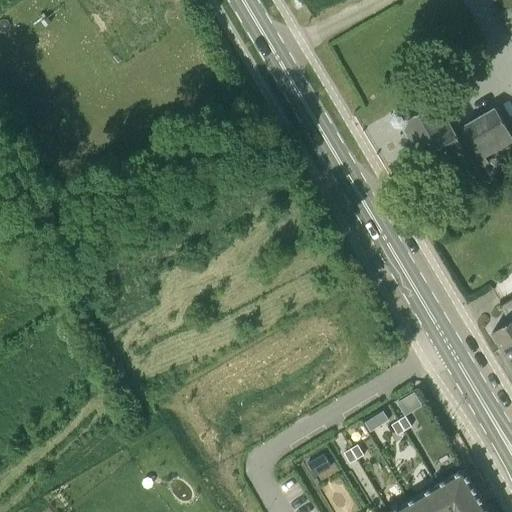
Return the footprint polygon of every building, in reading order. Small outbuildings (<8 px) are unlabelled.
[(511,6),(501,11),(511,42),(511,6)] [(429,179),(439,194),(488,164),(485,158),(511,142),(511,137),(496,110),(455,133),(434,98),(406,114),(404,109),(396,109),(391,117),(396,125),(403,125),(417,147),(412,150),(417,159),(424,156),(433,171),(429,179)] [(0,137),(2,137),(15,129),(0,102),(0,137)] [(17,176),(21,175),(36,168),(18,134),(1,144),(17,176)] [(33,176),(24,180),(21,182),(44,229),(57,223),(33,176)] [(34,254),(26,258),(33,272),(42,268),(34,254)] [(511,298),(500,306),(510,321),(492,332),(502,348),(511,341),(511,298)] [(511,341),(502,348),(511,364),(511,341)] [(399,398),(407,412),(425,401),(417,387),(399,398)] [(367,419),(372,428),(396,413),(391,405),(367,419)] [(399,420),(405,431),(412,426),(405,416),(399,420)] [(392,425),(398,435),(405,431),(399,420),(392,425)] [(351,449),(357,459),(364,455),(358,445),(351,449)] [(357,459),(351,449),(344,453),(350,463),(357,459)] [(489,511),(485,505),(485,504),(477,490),(477,491),(464,470),(465,470),(464,468),(381,511),(489,511)]
